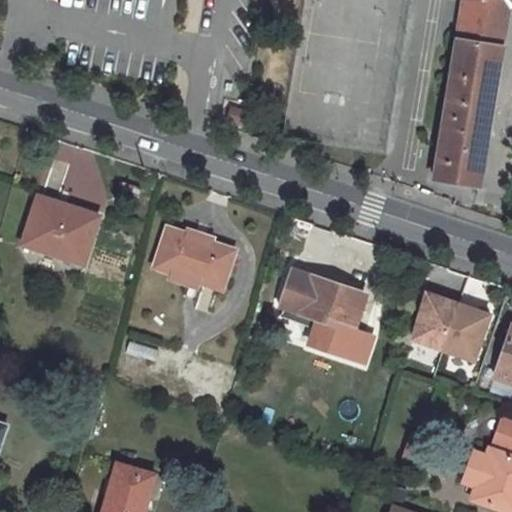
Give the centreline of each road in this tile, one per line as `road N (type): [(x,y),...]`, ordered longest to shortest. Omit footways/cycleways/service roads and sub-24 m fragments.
road 1 (residential): [(191,150),(511,254)]
road 2 (residential): [(0,86),(191,150)]
road 3 (residential): [(191,150),(220,0)]
